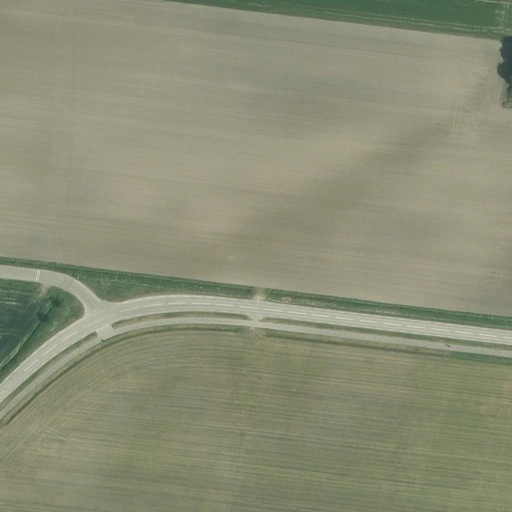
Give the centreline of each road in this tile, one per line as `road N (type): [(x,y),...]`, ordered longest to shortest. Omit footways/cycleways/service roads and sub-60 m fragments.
road 1 (tertiary): [(100,319),(178,303),(511,338)]
road 2 (tertiary): [(0,398),(100,319)]
